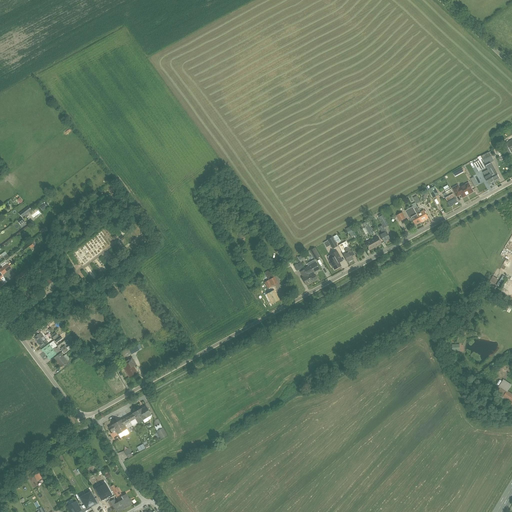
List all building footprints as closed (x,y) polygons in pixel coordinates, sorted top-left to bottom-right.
[(483,161),(491,156),(489,152),(481,156),(483,161)] [(478,171),(486,167),(480,156),(478,157),(479,160),(474,163),(478,171)] [(496,171),(491,163),(486,166),(488,169),(495,182),(500,179),(496,171)] [(462,169),(453,174),(455,177),(464,172),(462,169)] [(495,182),(488,169),(483,172),(485,177),(489,185),(495,182)] [(457,189),(456,187),(453,188),(457,197),(461,194),(463,198),(473,192),(469,183),(457,189)] [(429,190),(434,198),(439,195),(435,187),(429,190)] [(454,194),(451,189),(446,192),(449,197),(446,198),(450,206),(458,202),(454,194)] [(414,206),(413,207),(421,221),(428,218),(424,210),(421,212),(417,206),(414,208),(414,206)] [(28,207),(21,212),(24,215),(26,213),(31,210),(30,209),(28,207)] [(421,221),(413,207),(406,210),(410,218),(412,217),(416,224),(421,221)] [(406,218),(403,212),(396,216),(399,222),(406,218)] [(379,217),(384,227),(388,225),(382,215),(379,217)] [(368,224),(364,227),(365,228),(368,233),(369,235),(373,233),(372,232),(369,225),(368,224)] [(352,226),(346,229),(348,234),(352,232),(354,235),(356,234),(354,231),(354,230),(352,226)] [(384,242),(389,239),(382,226),(379,227),(382,233),(380,235),(384,242)] [(369,250),(381,243),(377,236),(365,243),(369,250)] [(332,237),(328,239),(332,248),(337,246),(332,237)] [(33,241),(31,242),(23,248),(26,252),(34,246),(35,244),(33,241)] [(346,241),(339,245),(344,254),(343,255),(347,262),(353,259),(349,252),(350,251),(348,247),(347,245),(348,245),(346,241)] [(320,257),(315,248),(309,251),(315,260),(320,257)] [(332,258),(329,259),(331,263),(330,263),(331,266),(332,266),(334,269),(340,266),(339,263),(342,261),(340,258),(337,251),(331,254),(331,255),(332,258)] [(311,282),(316,279),(313,273),(319,270),(315,262),(314,260),(307,263),(309,267),(304,269),(311,282)] [(303,267),(301,265),(300,262),(294,265),(297,271),(303,267)] [(0,269),(0,272),(9,266),(7,263),(2,267),(0,269)] [(11,268),(9,266),(0,272),(0,287),(4,284),(0,278),(3,276),(2,275),(11,268)] [(25,269),(14,277),(18,283),(30,275),(25,269)] [(304,270),(300,272),(303,277),(302,278),(306,285),(311,282),(304,269),(304,270)] [(268,280),(264,282),(268,288),(272,286),(278,283),(275,277),(274,277),(272,271),(270,272),(266,274),(268,280)] [(488,285),(498,289),(502,280),(504,281),(505,277),(501,276),(499,280),(491,276),(488,285)] [(271,304),(279,299),(274,290),(266,295),(271,304)] [(34,333),(37,336),(34,338),(41,347),(52,339),(51,338),(50,339),(47,336),(45,335),(44,336),(42,333),(43,333),(40,329),(34,333)] [(46,354),(53,349),(52,347),(56,344),(53,341),(43,349),(46,354)] [(131,354),(127,346),(119,351),(123,359),(127,357),(126,356),(131,354)] [(53,349),(46,354),(50,359),(60,351),(58,347),(56,349),(55,347),(53,349)] [(66,354),(63,356),(60,353),(54,358),(61,367),(64,364),(66,367),(70,363),(68,360),(70,359),(66,354)] [(103,357),(104,360),(93,366),(95,368),(104,363),(106,367),(109,365),(108,363),(111,362),(108,355),(103,357)] [(129,377),(137,372),(133,366),(136,365),(131,357),(121,363),(129,377)] [(511,386),(511,384),(504,380),(494,395),(511,406),(511,396),(508,393),(511,386)] [(142,408),(133,413),(133,414),(136,419),(138,423),(144,420),(147,418),(147,417),(150,416),(150,414),(146,406),(142,408)] [(129,416),(122,420),(125,425),(131,421),(129,418),(130,417),(129,416)] [(122,420),(121,420),(117,422),(123,432),(127,429),(125,425),(122,420)] [(123,432),(117,422),(113,425),(116,430),(118,434),(123,432)] [(163,429),(158,432),(162,439),(167,436),(163,429)] [(106,483),(94,489),(101,501),(112,495),(106,483)] [(114,485),(111,487),(115,493),(119,491),(118,488),(116,489),(114,485)] [(90,492),(81,497),(87,508),(96,503),(90,492)] [(126,494),(120,498),(121,500),(119,502),(123,510),(132,505),(126,494)] [(119,502),(116,503),(114,500),(110,502),(115,511),(119,511),(123,510),(119,502)] [(81,510),(76,501),(68,506),(70,511),(77,511),(78,511),(81,510)]
